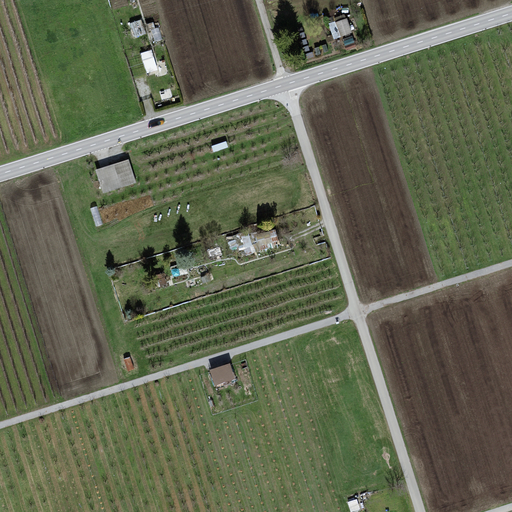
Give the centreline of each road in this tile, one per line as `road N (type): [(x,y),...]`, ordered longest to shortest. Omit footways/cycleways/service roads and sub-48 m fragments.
road 1 (track): [(511,263),(0,426)]
road 2 (tertiary): [(511,13),(0,174)]
road 3 (track): [(259,0),(418,511)]
